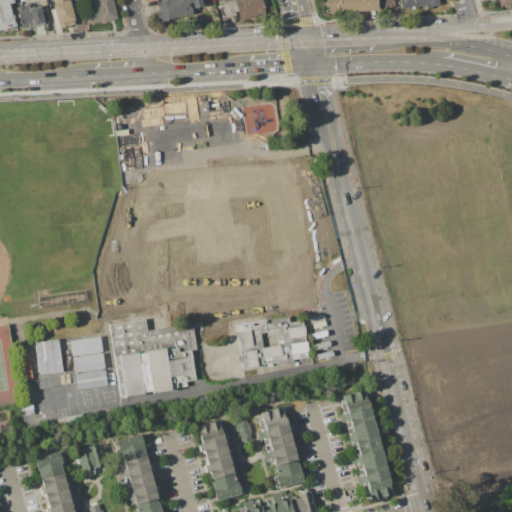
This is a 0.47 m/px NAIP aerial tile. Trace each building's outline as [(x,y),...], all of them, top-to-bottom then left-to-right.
[(0,0),(13,0),(14,4),(11,5),(11,3),(9,4),(10,9),(0,11),(0,0)] [(53,4),(55,4),(54,0),(69,0),(75,24),(59,28),(53,4)] [(87,3),(95,1),(94,0),(112,0),(117,19),(100,23),(100,21),(92,23),(87,3)] [(156,3),(169,0),(201,0),(203,6),(182,11),(184,16),(161,22),(156,3)] [(222,3),(233,0),(262,0),(266,13),(240,20),(238,12),(235,13),(236,15),(226,18),(222,3)] [(325,0),(342,0),(343,13),(326,14),(325,0)] [(342,0),(359,0),(360,12),(343,13),(342,0)] [(359,0),(379,0),(379,7),(377,7),(378,11),(360,12),(359,0)] [(380,0),(393,0),(395,6),(383,9),(380,0)] [(398,0),(438,0),(440,5),(426,8),(425,4),(401,10),(398,0)] [(16,7),(28,4),(30,8),(41,6),(45,23),(22,29),(16,7)] [(0,11),(10,9),(12,15),(14,14),(17,26),(0,29),(0,11)] [(108,325),(144,319),(146,331),(186,325),(183,305),(178,306),(177,303),(170,304),(169,294),(167,294),(165,282),(167,282),(166,278),(165,278),(163,266),(165,266),(163,256),(172,255),(169,234),(160,235),(159,224),(157,224),(155,212),(157,212),(157,209),(155,210),(153,197),(155,197),(153,186),(162,184),(161,181),(169,180),(169,179),(178,177),(179,179),(184,178),(187,193),(193,192),(194,196),(202,195),(202,193),(213,191),(213,193),(218,192),(218,190),(230,188),(230,190),(241,189),(240,186),(246,185),(244,170),(248,169),(248,167),(258,166),(258,168),(269,166),(269,168),(276,167),(278,178),(279,177),(281,189),(280,189),(280,194),(281,194),(283,204),(282,204),(283,215),(274,217),(278,245),(287,244),(288,253),(289,253),(291,263),(290,263),(291,269),(292,269),(293,279),(292,279),(294,290),(285,291),(286,295),(277,296),(277,297),(267,299),(267,297),(263,298),(266,320),(289,317),(290,323),(302,321),(303,326),(304,326),(306,336),(304,336),(305,342),(307,341),(308,352),(307,352),(308,358),(292,360),(293,362),(278,364),(277,362),(257,365),(258,366),(247,367),(247,366),(242,366),(236,325),(226,326),(228,336),(202,339),(201,331),(194,332),(196,350),(190,351),(195,381),(186,382),(187,386),(177,388),(177,390),(150,394),(150,392),(144,392),(145,395),(127,398),(127,399),(120,400),(108,325)] [(95,275),(125,270),(131,301),(100,306),(95,275)] [(69,341),(99,336),(105,368),(74,373),(69,341)] [(34,343),(58,340),(58,346),(65,345),(69,370),(39,374),(34,343)] [(74,373),(75,389),(106,386),(104,370),(74,373)] [(342,396),(367,389),(369,395),(366,395),(369,407),(372,406),(374,414),(371,415),(373,422),(347,429),(345,423),(341,424),(339,414),(343,414),(340,404),(344,403),(342,396)] [(19,406),(32,404),(34,414),(21,416),(19,406)] [(264,446),(262,440),(259,440),(257,431),(260,430),(256,416),(259,416),(259,413),(285,406),(286,412),(284,412),(287,423),(290,423),(292,431),(289,432),(291,438),(264,446)] [(235,419),(244,417),(246,423),(248,422),(251,433),(249,433),(251,439),(242,441),(240,435),(238,436),(235,426),(237,425),(235,419)] [(205,459),(202,451),(200,452),(198,445),(200,444),(195,426),(219,420),(221,427),(224,427),(227,435),(231,434),(233,443),(229,444),(231,452),(205,459)] [(347,429),(373,422),(375,427),(377,427),(380,435),(377,436),(379,443),(353,450),(351,443),(347,444),(345,435),(348,434),(347,429)] [(113,442),(141,434),(146,455),(122,462),(120,452),(116,453),(113,442)] [(273,466),(269,467),(268,462),(265,463),(262,452),(265,452),(264,446),(291,438),(293,444),(295,443),(298,451),(295,452),(297,460),(296,460),(273,466)] [(353,450),(379,443),(380,448),(384,447),(386,456),(383,457),(385,464),(358,471),(356,464),(353,465),(350,456),(354,455),(353,450)] [(76,450),(98,444),(100,450),(103,450),(105,459),(102,459),(104,466),(96,468),(98,474),(91,475),(90,469),(82,471),(80,465),(77,466),(75,457),(78,456),(76,450)] [(34,458),(60,451),(63,464),(60,464),(62,473),(40,479),(34,458)] [(210,480),(208,472),(206,473),(204,465),(206,465),(205,459),(231,452),(232,456),(237,455),(239,464),(235,465),(237,472),(233,473),(210,480)] [(122,462),(146,455),(148,462),(151,461),(153,470),(151,471),(152,478),(125,485),(123,478),(119,479),(117,470),(121,469),(119,464),(123,463),(122,462)] [(303,481),(298,463),(296,463),(296,460),(273,466),(276,476),(273,477),(276,488),(303,481)] [(358,471),(385,464),(386,468),(389,467),(391,477),(389,478),(393,494),(386,496),(386,498),(377,500),(376,498),(370,500),(369,493),(364,494),(362,485),(358,486),(356,476),(359,475),(358,471)] [(40,479),(62,473),(66,472),(68,479),(73,477),(75,486),(71,488),(72,494),(46,501),(44,494),(41,495),(39,488),(42,487),(40,479)] [(210,480),(233,473),(236,483),(238,482),(238,485),(242,484),(244,493),(216,501),(210,480)] [(125,485),(152,478),(154,483),(156,482),(159,491),(156,491),(158,499),(156,499),(134,505),(131,506),(129,499),(125,500),(123,491),(126,490),(125,485)] [(292,511),(288,498),(298,495),(297,491),(308,488),(315,511),(292,511)] [(262,511),(262,510),(267,509),(266,505),(267,505),(266,501),(272,499),(271,495),(280,493),(281,496),(287,495),(288,498),(292,511),(262,511)] [(46,501),(72,494),(74,500),(78,499),(81,508),(76,509),(77,511),(44,511),(44,509),(48,508),(46,501)] [(136,511),(134,505),(156,499),(156,502),(159,501),(161,511),(136,511)] [(240,511),(239,508),(244,507),(243,503),(252,501),(253,504),(260,502),(262,510),(262,511),(240,511)]
